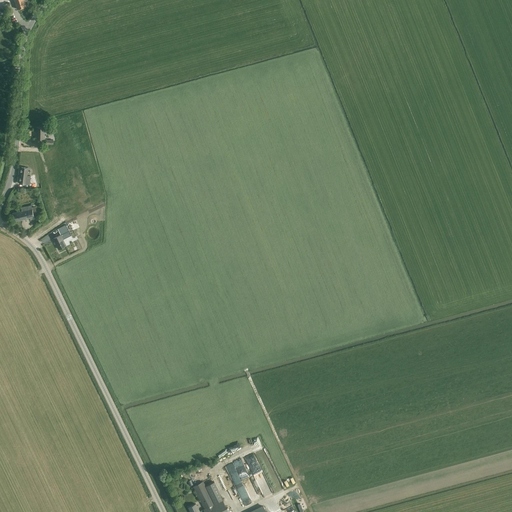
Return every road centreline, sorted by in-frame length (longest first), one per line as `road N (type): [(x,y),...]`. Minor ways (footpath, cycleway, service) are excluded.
road 1 (tertiary): [(162,511),(44,266),(31,244),(0,223)]
road 2 (tertiary): [(0,207),(13,158),(21,50),(48,0)]
